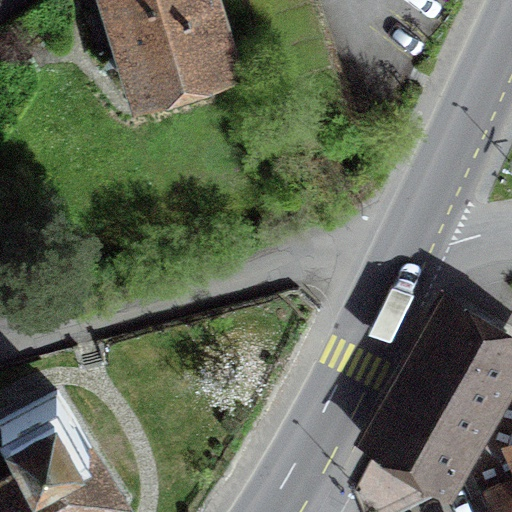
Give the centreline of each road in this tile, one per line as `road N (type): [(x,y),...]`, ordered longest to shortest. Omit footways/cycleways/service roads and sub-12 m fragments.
road 1 (residential): [(403,263),(356,256),(46,338)]
road 2 (secondary): [(275,511),(403,263)]
road 3 (secondary): [(415,235),(511,20)]
